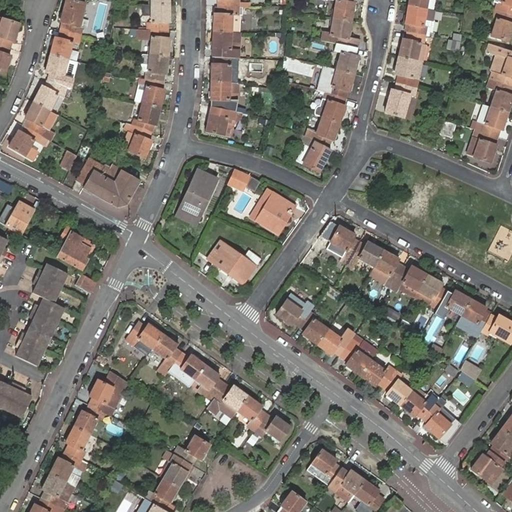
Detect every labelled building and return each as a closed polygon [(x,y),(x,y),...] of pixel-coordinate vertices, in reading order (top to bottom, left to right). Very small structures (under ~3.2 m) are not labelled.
[(60,31),(80,36),(82,29),(78,28),(84,4),(66,0),(60,23),(62,24),(60,31)] [(352,0),(332,0),(332,1),(336,1),(334,18),(352,21),(354,4),(352,3),(352,0)] [(410,0),(409,6),(428,9),(429,0),(410,0)] [(429,0),(428,9),(436,11),(437,0),(429,0)] [(497,3),(495,9),(511,14),(511,0),(502,0),(501,3),(497,3)] [(148,21),(148,30),(168,31),(168,21),(170,22),(170,5),(151,5),(151,21),(148,21)] [(214,14),(213,32),(230,33),(239,33),(239,15),(238,15),(238,7),(217,6),(217,14),(214,14)] [(407,32),(428,36),(429,29),(424,28),(426,19),(435,21),(437,11),(428,9),(409,6),(406,25),(409,25),(407,32)] [(511,14),(495,9),(493,16),(498,18),(491,35),(509,41),(511,31),(511,14)] [(0,45),(11,49),(13,43),(14,43),(20,26),(0,18),(0,45)] [(352,21),(334,18),(331,36),(339,37),(337,44),(358,49),(360,40),(349,38),(352,21)] [(153,37),(151,55),(169,56),(171,39),(168,39),(168,31),(148,30),(135,29),(134,36),(153,37)] [(50,54),(67,59),(72,42),(77,44),(80,36),(60,31),(58,39),(55,38),(50,54)] [(214,50),(214,56),(236,57),(237,57),(239,33),(230,33),(213,32),(212,49),(214,50)] [(400,57),(424,63),(429,43),(427,42),(428,36),(407,32),(406,39),(404,39),(400,57)] [(497,74),(495,80),(511,85),(511,50),(490,43),(488,50),(508,58),(501,76),(497,74)] [(342,53),(337,69),(355,74),(359,57),(356,56),(358,49),(337,44),(336,51),(342,53)] [(0,71),(3,73),(10,58),(7,56),(10,49),(0,45),(0,71)] [(50,72),(47,80),(67,87),(70,78),(62,76),(67,59),(50,54),(50,56),(46,71),(50,72)] [(143,78),(164,82),(166,74),(168,74),(169,56),(151,55),(149,72),(144,72),(143,78)] [(211,63),(211,82),(229,82),(229,64),(235,64),(236,57),(214,56),(214,63),(211,63)] [(397,83),(417,88),(424,63),(400,57),(396,74),(399,75),(397,83)] [(326,85),(324,93),(346,99),(349,91),(350,91),(355,74),(337,69),(333,86),(326,85)] [(103,81),(110,82),(111,74),(104,73),(103,81)] [(145,86),(141,102),(159,107),(164,90),(163,89),(164,82),(143,78),(138,78),(137,83),(145,86)] [(40,86),(32,101),(48,110),(57,94),(63,97),(67,87),(47,80),(45,88),(40,86)] [(497,90),(491,107),(509,112),(511,102),(511,85),(495,80),(492,88),(497,90)] [(216,100),(214,107),(234,111),(237,100),(228,99),(229,91),(237,92),(238,82),(235,82),(229,82),(211,82),(210,99),(216,100)] [(415,96),(417,88),(397,83),(395,90),(392,89),(386,113),(403,118),(410,94),(415,96)] [(327,102),(322,118),(340,124),(345,108),(343,107),(346,99),(324,93),(322,100),(327,102)] [(28,119),(24,125),(42,135),(43,136),(47,139),(51,131),(48,129),(56,114),(48,110),(32,101),(24,117),(28,119)] [(134,118),(132,125),(151,133),(154,124),(155,124),(159,107),(141,102),(137,119),(134,118)] [(234,111),(214,107),(212,113),(210,113),(207,130),(223,134),(226,124),(228,117),(232,118),(234,111)] [(479,130),(499,137),(501,130),(503,131),(509,112),(491,107),(485,125),(481,123),(479,130)] [(239,119),(242,110),(235,108),(232,118),(239,119)] [(340,124),(322,118),(316,135),(311,133),(308,140),(327,148),(331,139),(334,141),(340,124)] [(444,122),(439,135),(453,139),(457,125),(444,122)] [(230,136),(233,125),(226,124),(223,134),(230,136)] [(42,135),(24,125),(21,132),(18,130),(10,145),(25,154),(33,159),(37,151),(29,147),(34,140),(38,142),(44,145),(47,139),(43,136),(42,135)] [(151,133),(132,125),(130,132),(135,134),(133,140),(126,138),(122,148),(145,157),(152,141),(149,140),(151,133)] [(497,143),(499,137),(479,130),(477,137),(480,138),(478,145),(472,143),(468,154),(492,161),(498,144),(497,143)] [(308,140),(302,137),(299,144),(304,146),(297,161),(320,173),(330,150),(327,148),(308,140)] [(78,157),(70,152),(64,166),(71,170),(78,157)] [(87,185),(84,188),(117,208),(128,205),(140,186),(142,181),(114,165),(111,171),(91,159),(79,180),(87,185)] [(187,214),(202,223),(213,203),(222,178),(200,170),(190,192),(196,194),(187,214)] [(250,177),(236,171),(231,184),(244,190),(250,177)] [(255,191),(260,183),(252,178),(247,187),(255,191)] [(10,185),(0,180),(0,188),(7,192),(10,185)] [(198,225),(202,223),(187,214),(196,194),(190,192),(179,216),(180,217),(198,225)] [(280,234),(285,227),(282,224),(290,213),(293,215),(298,208),(276,194),(259,219),(280,234)] [(7,226),(22,235),(36,211),(21,202),(12,218),(5,214),(0,222),(7,226)] [(282,224),(285,227),(293,215),(290,213),(282,224)] [(63,237),(68,240),(73,231),(74,229),(69,226),(63,237)] [(340,262),(346,265),(350,257),(359,242),(353,239),(355,236),(339,226),(330,241),(346,251),(342,258),(340,262)] [(68,240),(59,256),(82,270),(93,250),(87,246),(90,242),(73,231),(68,240)] [(0,234),(0,261),(2,262),(8,247),(5,246),(8,238),(0,234)] [(346,251),(330,241),(326,249),(342,258),(346,251)] [(358,258),(374,267),(383,251),(368,242),(365,246),(359,242),(350,257),(356,261),(358,258)] [(256,269),(221,243),(208,260),(243,286),(256,269)] [(394,282),(403,267),(396,263),(398,260),(383,251),(374,267),(390,276),(388,279),(394,282)] [(250,252),(247,256),(256,263),(259,258),(250,252)] [(47,264),(43,272),(39,270),(33,284),(37,286),(33,293),(43,298),(39,306),(36,304),(30,317),(33,319),(26,334),(23,333),(17,347),(20,348),(16,356),(38,365),(64,307),(55,303),(68,273),(48,264),(47,264)] [(418,291),(427,275),(411,266),(409,270),(403,267),(394,282),(400,286),(402,283),(418,291)] [(84,288),(92,293),(93,291),(94,288),(96,285),(98,282),(80,272),(80,274),(81,274),(75,284),(80,286),(84,288)] [(442,284),(427,275),(418,291),(433,300),(432,303),(438,306),(447,291),(441,287),(442,284)] [(452,294),(447,291),(438,306),(443,310),(446,307),(461,316),(470,300),(455,291),(452,294)] [(486,309),(470,300),(461,316),(477,325),(475,327),(482,331),(491,316),(485,312),(486,309)] [(299,327),(310,312),(305,308),(302,311),(287,301),(277,315),(291,326),(294,323),(299,327)] [(310,312),(314,306),(309,302),(305,308),(310,312)] [(315,316),(310,312),(299,327),(304,331),(302,334),(317,344),(327,329),(313,319),(315,316)] [(497,319),(491,316),(482,331),(488,335),(490,332),(511,344),(511,342),(511,323),(499,316),(497,319)] [(153,348),(163,334),(149,324),(147,327),(139,322),(128,338),(150,353),(153,348)] [(342,340),(327,329),(317,344),(331,354),(333,351),(338,356),(349,341),(344,336),(342,340)] [(349,341),(354,334),(349,330),(344,336),(349,341)] [(178,344),(163,334),(153,348),(167,359),(164,364),(171,369),(182,353),(176,348),(178,344)] [(359,375),(369,360),(356,351),(358,347),(349,341),(338,356),(347,362),(345,365),(359,375)] [(189,358),(182,353),(171,369),(178,374),(181,369),(196,379),(206,365),(191,354),(189,358)] [(385,372),(369,360),(359,375),(374,386),(376,383),(382,388),(392,373),(387,369),(385,372)] [(448,363),(444,369),(455,377),(459,371),(448,363)] [(219,375),(206,365),(196,379),(202,384),(199,388),(213,399),(224,383),(217,378),(219,375)] [(458,380),(472,386),(478,372),(464,366),(458,380)] [(128,383),(112,372),(106,384),(98,380),(90,396),(93,397),(89,405),(107,414),(111,416),(128,383)] [(398,378),(392,373),(382,388),(387,392),(385,395),(400,406),(411,392),(396,381),(398,378)] [(0,408),(25,420),(35,398),(26,394),(28,390),(14,384),(12,388),(0,382),(0,408)] [(231,388),(224,383),(213,399),(207,408),(216,414),(220,408),(232,417),(238,410),(248,396),(234,386),(231,388)] [(426,404),(411,392),(400,406),(414,418),(416,415),(421,419),(432,406),(428,402),(426,404)] [(262,406),(248,396),(238,410),(251,419),(248,424),(255,430),(267,414),(260,409),(262,406)] [(107,414),(89,405),(85,412),(82,411),(75,426),(90,434),(97,419),(103,422),(107,414)] [(437,410),(432,406),(421,419),(426,424),(424,427),(439,439),(450,426),(435,413),(437,410)] [(274,419),(267,414),(255,430),(262,435),(266,430),(280,440),(290,426),(276,416),(274,419)] [(511,415),(502,428),(511,435),(511,415)] [(82,450),(90,434),(75,426),(66,442),(69,444),(66,451),(83,460),(87,453),(82,450)] [(511,459),(511,435),(502,428),(491,443),(494,445),(490,451),(505,463),(509,458),(511,459)] [(248,443),(255,447),(259,438),(252,434),(248,443)] [(171,452),(189,463),(193,456),(200,460),(210,444),(195,436),(186,451),(176,445),(171,452)] [(329,483),(341,467),(334,461),(335,458),(321,448),(311,462),(325,473),(322,478),(329,483)] [(79,469),(83,460),(66,451),(61,460),(59,458),(51,473),(66,481),(73,465),(79,469)] [(505,463),(490,451),(486,456),(483,454),(472,469),(491,484),(507,464),(505,463)] [(189,474),(194,466),(189,463),(171,452),(167,460),(171,462),(162,477),(178,486),(182,479),(186,473),(189,474)] [(347,472),(341,467),(329,483),(336,487),(339,483),(354,494),(365,480),(350,469),(347,472)] [(58,496),(66,481),(51,473),(43,489),(46,490),(42,498),(60,507),(64,500),(58,496)] [(178,486),(162,477),(153,492),(149,490),(145,497),(164,509),(169,501),(178,486)] [(377,489),(365,480),(354,494),(367,504),(364,508),(369,511),(372,511),(383,498),(376,492),(377,489)] [(297,511),(306,501),(292,491),(281,506),(282,507),(278,511),(297,511)] [(394,496),(388,503),(397,511),(403,504),(394,496)] [(169,511),(164,509),(145,497),(135,511),(169,511)] [(64,511),(65,510),(60,507),(42,498),(38,506),(35,505),(31,511),(64,511)] [(169,501),(164,509),(169,511),(172,511),(177,506),(169,501)]
